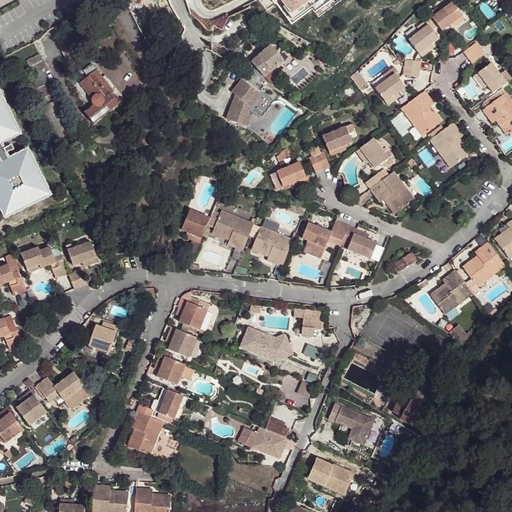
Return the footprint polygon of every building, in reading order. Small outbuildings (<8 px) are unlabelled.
[(274,0),(277,4),(282,1),(293,15),(312,0),(274,0)] [(312,0),(293,15),(282,1),(277,4),(293,25),(314,10),(317,15),(336,0),(312,0)] [(452,6),(436,18),(433,21),(443,33),(450,29),(463,19),(452,6)] [(463,19),(450,29),(453,32),(465,22),(463,19)] [(408,42),(418,55),(418,54),(430,45),(437,39),(427,27),(423,30),(408,42)] [(477,45),(481,51),(487,47),(481,39),(475,43),(477,45)] [(62,47),(68,59),(75,55),(69,43),(62,47)] [(271,44),(251,61),(264,77),(284,60),(271,44)] [(421,58),(433,48),(430,45),(418,54),(421,58)] [(469,61),(481,51),(477,45),(465,55),(469,61)] [(487,47),(481,51),(486,58),(496,51),(490,45),(487,47)] [(481,51),(469,61),(474,68),(486,58),(481,51)] [(45,67),(38,54),(27,60),(33,73),(25,77),(38,102),(54,93),(41,69),(45,67)] [(405,67),(420,71),(421,64),(406,61),(405,67)] [(81,84),(92,99),(94,95),(99,94),(102,95),(104,98),(112,93),(114,91),(92,64),(84,71),(88,78),(81,84)] [(494,65),(480,75),(489,88),(495,94),(508,84),(502,76),(494,65)] [(404,77),(419,80),(420,71),(405,67),(404,77)] [(511,81),(511,78),(507,72),(502,76),(508,84),(511,81)] [(489,88),(480,75),(477,78),(486,90),(489,88)] [(356,78),(353,81),(361,92),(368,87),(359,76),(356,78)] [(378,92),(387,105),(400,96),(407,90),(397,77),(394,80),(378,92)] [(261,94),(242,79),(232,92),(235,94),(238,97),(237,100),(234,99),(226,119),(247,127),(251,115),(248,114),(250,107),(261,94)] [(485,113),(495,126),(499,123),(501,121),(511,135),(511,101),(503,90),(484,105),(488,110),(485,113)] [(112,93),(104,98),(104,99),(104,103),(102,106),(99,107),(95,106),(86,113),(95,124),(121,104),(112,93)] [(0,94),(0,143),(1,143),(19,134),(0,94)] [(94,95),(92,99),(92,100),(93,103),(95,106),(99,107),(102,106),(104,103),(104,99),(104,98),(102,95),(99,94),(94,95)] [(261,94),(250,107),(262,116),(272,103),(261,94)] [(425,95),(403,112),(423,140),(441,127),(429,113),(432,111),(435,108),(425,95)] [(400,96),(387,105),(390,109),(402,99),(400,96)] [(441,127),(444,125),(432,111),(429,113),(441,127)] [(511,135),(501,121),(499,123),(510,137),(511,135)] [(462,141),(465,138),(455,125),(432,143),(454,170),(470,158),(459,143),(462,141)] [(323,138),(329,153),(344,147),(352,143),(347,132),(346,128),(323,138)] [(372,137),(358,148),(368,161),(374,168),(380,164),(387,158),(372,137)] [(470,158),(473,156),(462,141),(459,143),(470,158)] [(1,143),(0,143),(0,160),(1,163),(9,159),(6,153),(4,149),(1,143)] [(222,157),(226,148),(218,146),(215,154),(222,157)] [(278,162),(292,155),(288,147),(276,157),(278,162)] [(318,147),(309,152),(313,160),(322,156),(318,147)] [(344,147),(329,153),(331,158),(345,151),(344,147)] [(355,150),(365,163),(368,161),(358,148),(355,150)] [(1,163),(0,163),(0,207),(5,217),(49,194),(27,150),(9,159),(1,163)] [(310,161),(316,174),(330,168),(324,154),(322,156),(313,160),(310,161)] [(387,158),(380,164),(382,166),(388,168),(394,163),(389,156),(387,158)] [(418,165),(414,159),(407,164),(412,169),(418,165)] [(282,187),(284,191),(293,187),(308,180),(301,165),(278,176),(280,181),(274,183),(277,190),(282,187)] [(384,171),(379,174),(384,181),(389,177),(384,171)] [(384,181),(372,189),(382,202),(386,200),(388,198),(399,213),(416,200),(395,172),(389,177),(384,181)] [(372,189),(384,181),(379,174),(368,183),(372,189)] [(295,190),(309,184),(308,180),(293,187),(295,190)] [(386,200),(396,215),(399,213),(388,198),(386,200)] [(308,204),(291,201),(288,209),(303,215),(308,204)] [(115,212),(114,209),(109,206),(105,214),(110,216),(112,216),(114,214),(115,212)] [(188,209),(179,229),(186,232),(190,234),(188,239),(198,243),(209,218),(188,209)] [(220,210),(213,230),(230,236),(229,239),(227,244),(242,250),(253,223),(220,210)] [(335,238),(334,243),(340,246),(348,227),(336,222),(332,233),(309,224),(306,233),(303,239),(308,241),(305,251),(322,259),(329,241),(331,237),(335,238)] [(511,234),(498,245),(511,262),(511,261),(511,224),(508,228),(510,231),(511,233),(511,234)] [(261,226),(254,246),(271,253),(270,255),(268,260),(283,266),(294,239),(261,226)] [(348,227),(340,246),(340,247),(371,260),(377,246),(378,244),(367,240),(354,234),(356,230),(348,227)] [(504,236),(496,242),(498,245),(511,234),(511,233),(510,231),(508,228),(501,233),(504,236)] [(230,236),(213,230),(212,233),(229,239),(230,236)] [(354,234),(367,240),(369,236),(356,230),(354,234)] [(67,247),(73,261),(82,257),(96,251),(90,237),(72,244),(67,247)] [(185,248),(195,252),(198,243),(188,239),(185,248)] [(21,252),(27,267),(44,260),(45,264),(51,262),(57,275),(69,270),(63,256),(56,260),(54,254),(50,244),(39,249),(38,245),(21,252)] [(481,291),(479,288),(506,267),(488,244),(475,253),(478,257),(480,260),(466,271),(473,281),(468,285),(474,293),(476,295),(481,291)] [(254,246),(252,248),(270,255),(271,253),(254,246)] [(378,262),(384,248),(377,246),(371,260),(378,262)] [(61,251),(54,254),(56,260),(63,256),(61,251)] [(84,262),(98,256),(96,251),(82,257),(84,262)] [(409,254),(402,258),(406,264),(412,260),(409,254)] [(13,255),(7,257),(12,272),(19,269),(13,255)] [(480,260),(478,257),(464,269),(466,271),(480,260)] [(406,264),(402,258),(394,262),(399,271),(407,267),(406,264)] [(44,260),(27,267),(29,271),(45,264),(44,260)] [(0,278),(2,277),(3,281),(9,279),(14,292),(26,287),(21,274),(14,277),(12,272),(8,262),(0,265),(0,278)] [(88,280),(82,266),(69,271),(75,285),(88,280)] [(434,298),(447,315),(474,293),(468,285),(457,270),(444,280),(447,284),(449,287),(434,298)] [(447,284),(432,295),(434,298),(449,287),(447,284)] [(152,287),(148,286),(149,293),(149,296),(158,300),(158,296),(158,293),(156,289),(152,287)] [(183,298),(178,309),(184,311),(182,314),(180,321),(200,328),(210,301),(190,294),(188,299),(183,298)] [(322,310),(295,307),(293,314),(304,316),(303,325),(320,327),(322,310)] [(0,334),(0,335),(6,333),(11,346),(24,341),(17,324),(9,326),(5,316),(0,318),(0,334)] [(110,351),(117,330),(119,326),(109,321),(107,326),(104,325),(97,323),(90,343),(110,351)] [(170,348),(190,356),(197,334),(172,325),(168,335),(174,337),(172,341),(170,348)] [(274,338),(248,327),(240,347),(274,363),(292,353),(284,335),(274,338)] [(460,328),(451,335),(455,339),(463,350),(475,339),(471,334),(467,337),(460,328)] [(324,348),(304,339),(300,349),(320,358),(324,348)] [(137,346),(125,341),(122,349),(130,352),(128,356),(132,358),(137,346)] [(187,362),(162,353),(158,363),(164,365),(162,370),(160,375),(180,383),(183,374),(186,364),(187,362)] [(195,367),(186,364),(183,374),(192,378),(195,367)] [(40,386),(52,402),(59,397),(55,392),(59,389),(62,394),(74,410),(89,398),(82,388),(86,385),(77,372),(57,387),(50,378),(40,386)] [(314,382),(303,378),(299,389),(310,394),(314,382)] [(32,379),(27,383),(31,389),(36,385),(32,379)] [(398,402),(391,419),(400,423),(400,424),(421,433),(426,420),(427,414),(425,413),(434,393),(414,384),(404,404),(398,402)] [(171,389),(166,387),(162,400),(166,401),(171,389)] [(163,410),(162,413),(177,419),(178,417),(186,395),(171,389),(166,401),(163,410)] [(19,408),(32,425),(36,423),(49,412),(32,390),(25,396),(28,401),(24,404),(19,408)] [(157,399),(155,405),(156,407),(163,410),(166,401),(162,400),(159,399),(157,399)] [(157,409),(143,403),(140,411),(154,416),(157,409)] [(335,404),(328,419),(352,429),(357,430),(352,441),(363,445),(373,420),(335,404)] [(5,418),(1,421),(0,421),(0,429),(10,442),(26,430),(9,407),(2,413),(5,418)] [(154,416),(140,411),(134,426),(139,428),(142,429),(136,447),(154,454),(167,422),(154,416)] [(177,419),(162,413),(161,416),(176,422),(177,419)] [(274,415),(269,426),(284,432),(287,425),(289,421),(274,415)] [(248,426),(242,440),(274,452),(281,447),(284,439),(289,441),(291,435),(290,434),(284,432),(269,426),(263,424),(260,431),(248,426)] [(287,425),(284,432),(290,434),(293,427),(287,425)] [(139,428),(132,445),(136,447),(142,429),(139,428)] [(357,430),(352,429),(347,438),(352,441),(357,430)] [(289,441),(284,439),(281,447),(274,452),(283,456),(289,441)] [(4,451),(8,457),(14,452),(10,447),(4,451)] [(353,474),(317,458),(308,477),(343,494),(353,474)] [(70,475),(63,488),(69,492),(77,480),(70,475)] [(37,500),(43,488),(36,484),(29,496),(37,500)] [(96,486),(94,511),(128,511),(129,496),(111,495),(111,492),(112,487),(96,486)] [(156,495),(156,490),(139,489),(137,511),(173,511),(174,499),(156,497),(156,495)] [(29,496),(24,505),(32,509),(35,503),(37,500),(29,496)] [(32,509),(31,510),(34,511),(43,511),(48,502),(35,503),(32,509)] [(309,511),(310,511),(291,503),(290,506),(285,504),(281,511),(309,511)]
